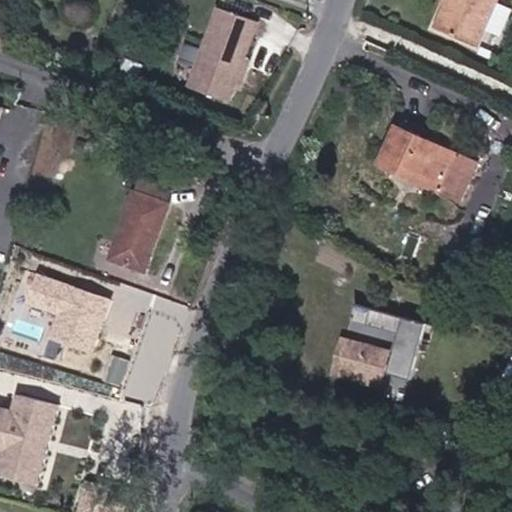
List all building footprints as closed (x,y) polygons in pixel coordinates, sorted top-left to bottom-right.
[(511,0),(461,0),(446,30),(488,49),(511,0)] [(268,31),(231,18),(203,100),(241,112),(247,95),(255,70),(268,31)] [(260,71),(255,70),(247,95),(251,96),(260,71)] [(414,170),(456,192),(473,160),(408,127),(388,171),(408,180),(414,170)] [(128,274),(152,282),(178,218),(136,203),(117,250),(135,257),(128,274)] [(110,268),(128,274),(135,257),(117,250),(110,268)] [(399,372),(392,370),(395,360),(382,357),(383,354),(366,349),(365,352),(352,349),(343,381),(387,393),(390,379),(408,383),(410,376),(418,378),(431,330),(378,316),(373,332),(408,341),(399,372)] [(0,469),(43,479),(60,401),(16,391),(13,404),(0,401),(0,469)]
